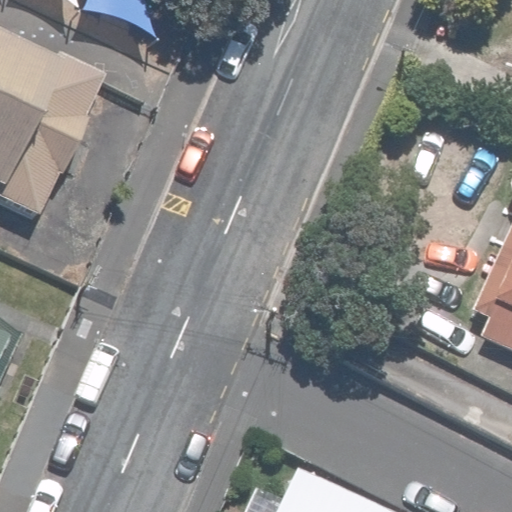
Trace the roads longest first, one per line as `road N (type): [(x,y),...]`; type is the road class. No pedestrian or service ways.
road 1 (residential): [(330,0),(176,358)]
road 2 (residential): [(176,358),(486,511)]
road 3 (residential): [(176,358),(108,511)]
